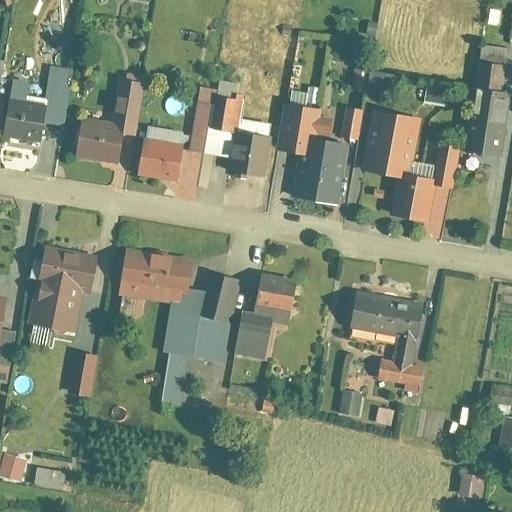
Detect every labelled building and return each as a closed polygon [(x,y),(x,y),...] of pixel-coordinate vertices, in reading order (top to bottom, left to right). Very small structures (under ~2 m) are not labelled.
[(459,152),(505,159),(511,119),(511,68),(476,63),(459,152)] [(106,129),(66,123),(62,156),(108,164),(111,141),(131,144),(140,87),(114,82),(106,129)] [(44,110),(2,103),(0,116),(0,138),(37,145),(44,110)] [(322,111),(279,105),(269,156),(293,160),(286,205),(334,214),(344,147),(317,143),(322,111)] [(418,121),(367,113),(355,177),(389,183),(383,219),(419,225),(427,178),(408,174),(418,121)] [(227,177),(255,182),(262,138),(235,133),(227,177)] [(154,143),(136,141),(130,176),(172,184),(179,147),(154,143)] [(78,296),(90,297),(98,260),(39,248),(32,285),(41,286),(33,330),(69,338),(78,296)] [(108,289),(182,300),(188,267),(116,253),(108,289)] [(232,327),(239,284),(204,277),(195,319),(232,327)] [(249,307),(290,313),(295,286),(253,279),(249,307)] [(415,350),(423,305),(350,292),(342,337),(415,350)] [(70,358),(62,393),(85,398),(93,362),(70,358)]
